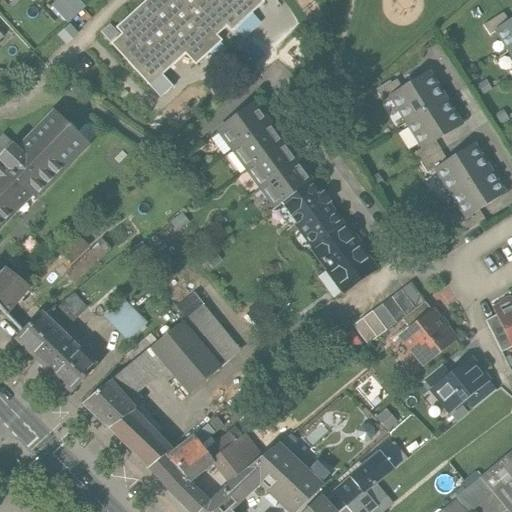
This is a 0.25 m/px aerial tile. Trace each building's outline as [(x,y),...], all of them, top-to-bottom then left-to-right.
[(57,0),(50,6),(68,24),(85,7),(77,0),(57,0)] [(231,33),(263,4),(260,0),(146,0),(116,29),(122,35),(111,45),(148,86),(184,53),(195,65),(220,42),(215,36),(226,27),(231,33)] [(490,35),(497,31),(510,23),(503,13),(483,25),(490,35)] [(497,31),(510,51),(511,49),(511,21),(510,23),(497,31)] [(390,97),(407,124),(446,100),(429,73),(403,90),(390,97)] [(382,102),(390,97),(403,90),(397,80),(376,93),(382,102)] [(491,90),(485,80),(478,85),(484,94),(491,90)] [(462,126),(446,100),(407,124),(423,150),(436,142),(462,126)] [(217,131),(231,150),(268,123),(254,104),(217,131)] [(11,147),(0,158),(0,166),(32,197),(37,201),(88,148),(85,146),(75,136),(53,114),(16,152),(11,147)] [(89,122),(75,136),(85,146),(99,132),(89,122)] [(231,150),(246,170),(282,143),(268,123),(231,150)] [(415,155),(421,164),(442,151),(436,142),(423,150),(415,155)] [(246,170),(260,189),(297,162),(282,143),(246,170)] [(435,169),(450,194),(488,170),(473,145),(448,161),(435,169)] [(448,161),(442,151),(421,164),(427,174),(435,169),(448,161)] [(208,175),(193,158),(186,163),(201,181),(208,175)] [(311,182),(297,162),(260,189),(274,209),(279,205),(311,182)] [(0,229),(32,197),(0,166),(0,229)] [(504,195),(488,170),(450,194),(466,219),(479,211),(504,195)] [(384,183),(378,174),(370,180),(376,189),(384,183)] [(279,205),(311,249),(343,226),(311,182),(279,205)] [(486,221),(479,211),(466,219),(460,223),(466,233),(480,225),(486,221)] [(485,233),(480,225),(466,233),(442,248),(447,256),(485,233)] [(375,271),(343,226),(311,249),(344,294),(375,271)] [(440,254),(436,245),(425,249),(429,258),(440,254)] [(220,262),(215,255),(206,262),(211,269),(220,262)] [(26,286),(4,272),(0,276),(0,310),(5,316),(26,286)] [(353,327),(367,346),(402,319),(424,303),(410,284),(353,327)] [(122,297),(103,317),(130,341),(148,322),(122,297)] [(511,301),(494,310),(497,316),(511,346),(511,301)] [(402,319),(410,330),(432,312),(424,303),(402,319)] [(203,308),(182,325),(219,369),(239,352),(203,308)] [(410,330),(399,339),(423,368),(456,341),(432,312),(410,330)] [(13,342),(43,370),(69,342),(40,314),(13,342)] [(511,346),(497,316),(486,322),(502,353),(511,348),(511,346)] [(186,396),(219,369),(182,325),(150,352),(165,371),(186,396)] [(96,367),(69,342),(43,370),(68,395),(96,367)] [(125,404),(165,371),(150,352),(109,386),(125,404)] [(490,383),(466,356),(427,389),(450,417),(490,383)] [(294,389),(286,377),(273,385),(280,398),(294,389)] [(84,406),(109,432),(135,414),(125,404),(109,386),(84,406)] [(172,454),(135,414),(109,432),(147,472),(172,454)] [(219,457),(237,480),(262,461),(245,436),(219,457)] [(192,439),(172,454),(147,472),(185,511),(202,511),(208,506),(179,478),(206,459),(192,439)] [(225,490),(208,506),(202,511),(233,511),(259,489),(284,511),(299,511),(323,489),(278,447),(262,461),(237,480),(225,490)] [(466,511),(473,511),(493,496),(511,481),(511,452),(456,499),(466,511)] [(379,456),(349,479),(362,495),(375,485),(393,470),(379,456)] [(345,509),(362,495),(349,479),(332,494),(345,509)] [(511,511),(511,481),(493,496),(506,511),(511,511)] [(385,499),(375,485),(362,495),(375,508),(385,499)] [(378,511),(375,508),(362,495),(345,509),(347,511),(378,511)] [(307,511),(330,511),(320,501),(307,511)]
